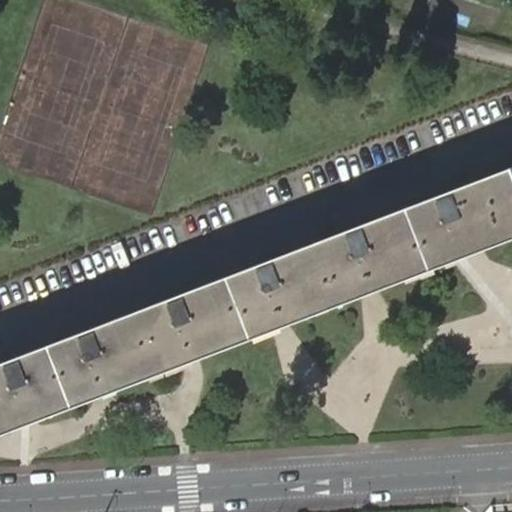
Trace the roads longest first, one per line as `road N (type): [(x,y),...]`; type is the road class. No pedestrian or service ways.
road 1 (residential): [(0,494),(511,463)]
road 2 (unknown): [(511,49),(330,0)]
